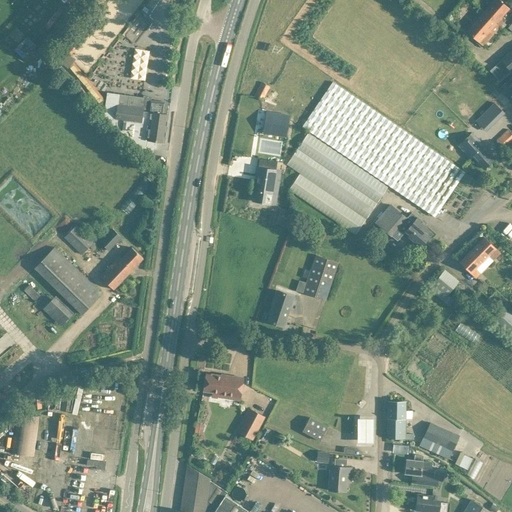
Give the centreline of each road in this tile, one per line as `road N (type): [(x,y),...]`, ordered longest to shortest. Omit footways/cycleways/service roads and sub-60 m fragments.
road 1 (unclassified): [(197,20),(124,511)]
road 2 (primary): [(146,511),(193,182),(228,32)]
road 3 (unclassified): [(188,340),(211,168),(255,0)]
road 4 (unclassified): [(374,355),(404,303),(511,196)]
road 5 (unclassified): [(374,355),(296,341),(188,340)]
road 6 (unclassified): [(164,511),(188,340)]
road 7 (unclassified): [(382,511),(374,355)]
